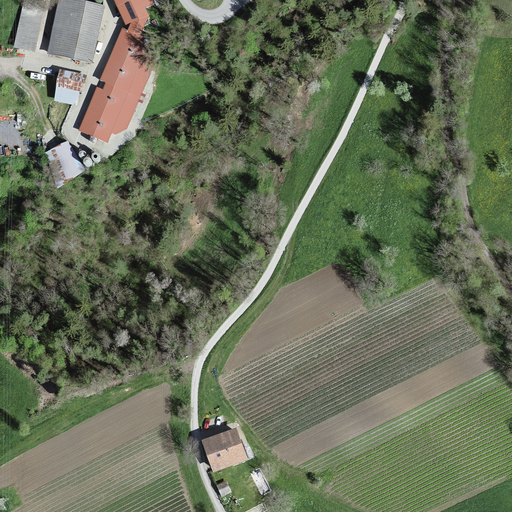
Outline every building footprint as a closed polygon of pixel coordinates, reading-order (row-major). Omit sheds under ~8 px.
[(72,0),(59,0),(49,57),(91,66),(102,8),(72,0)] [(113,0),(127,28),(132,26),(129,32),(123,29),(101,82),(106,84),(103,91),(98,89),(80,132),(109,144),(112,135),(116,136),(127,130),(152,71),(141,66),(151,41),(142,37),(150,17),(146,9),(156,5),(153,0),(113,0)] [(15,49),(37,54),(45,16),(23,11),(15,49)] [(84,76),(61,72),(55,102),(78,107),(84,76)] [(237,426),(202,440),(214,472),(250,458),(237,426)]
